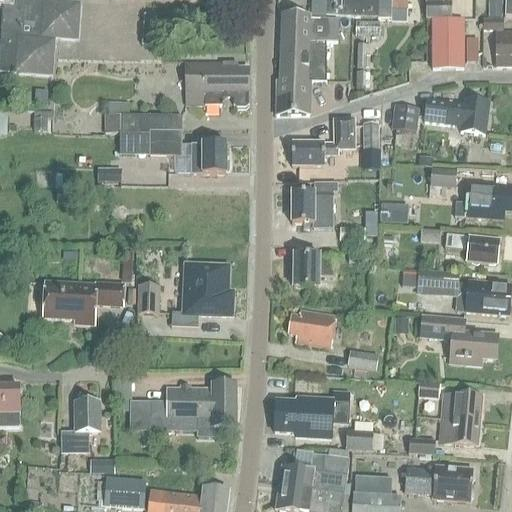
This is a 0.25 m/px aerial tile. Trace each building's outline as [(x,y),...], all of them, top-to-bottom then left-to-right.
[(1,32),(0,49),(17,51),(16,58),(15,77),(51,80),(54,42),(77,43),(80,7),(44,4),(44,0),(32,0),(32,4),(33,4),(32,26),(19,25),(18,34),(1,32)] [(0,0),(0,7),(3,8),(1,32),(18,34),(19,25),(21,3),(13,2),(12,0),(0,0)] [(312,0),(312,18),(324,19),(377,21),(378,1),(378,0),(312,0)] [(390,0),(391,2),(378,1),(377,21),(391,22),(391,27),(407,27),(407,0),(390,0)] [(450,6),(442,6),(441,0),(425,0),(426,6),(425,6),(425,22),(451,22),(450,6)] [(21,3),(19,25),(32,26),(33,4),(32,4),(21,3)] [(501,21),(501,4),(488,4),(488,21),(501,21)] [(143,17),(142,30),(155,31),(156,18),(143,17)] [(310,20),(282,19),(279,85),(276,84),(276,119),(309,119),(309,86),(326,86),(326,46),(337,46),(338,24),(309,22),(310,20)] [(432,23),(432,73),(463,72),(463,22),(432,23)] [(482,34),(503,34),(504,23),(483,22),(482,34)] [(511,36),(496,37),(496,70),(511,70),(511,36)] [(466,42),(466,66),(478,66),(477,42),(466,42)] [(355,48),(354,78),(365,78),(366,76),(366,70),(366,67),(366,61),(366,59),(366,54),(366,53),(366,48),(355,48)] [(0,49),(0,52),(0,75),(15,77),(16,58),(17,51),(0,49)] [(248,71),(237,71),(237,66),(223,66),(223,67),(186,67),(186,109),(205,109),(221,109),(223,111),(225,108),(223,106),(223,99),(233,99),(233,109),(236,112),(246,112),(248,109),(248,71)] [(35,94),(34,107),(47,108),(48,94),(35,94)] [(427,104),(424,126),(460,131),(460,136),(462,136),(460,153),(479,155),(482,138),(485,139),(489,107),(464,104),(463,109),(427,104)] [(108,118),(129,118),(129,106),(108,106),(108,118)] [(392,133),(416,135),(419,112),(395,109),(392,133)] [(149,135),(181,135),(181,119),(104,119),(104,136),(119,136),(119,137),(142,137),(143,135),(149,135)] [(333,121),(334,147),(324,147),(324,146),(292,146),(292,170),(323,170),(323,159),(338,159),(338,154),(355,154),(354,120),(333,121)] [(32,134),(46,134),(46,121),(33,121),(32,121),(32,134)] [(362,127),(363,154),(378,154),(378,127),(362,127)] [(149,135),(149,146),(149,160),(181,159),(181,135),(149,135)] [(226,147),(202,147),(202,148),(190,148),(190,178),(226,179),(226,147)] [(109,171),(109,185),(121,185),(121,171),(109,171)] [(456,174),(431,172),(430,199),(445,200),(445,191),(455,191),(456,174)] [(136,189),(137,205),(172,203),(171,187),(136,189)] [(337,188),(314,187),(314,197),(292,196),(291,227),(313,228),(312,233),(331,234),(333,197),(337,197),(337,188)] [(467,187),(465,220),(503,223),(504,216),(511,217),(511,193),(496,192),(496,189),(467,187)] [(56,193),(57,206),(70,206),(70,192),(56,193)] [(175,203),(175,236),(225,235),(225,202),(175,203)] [(380,207),(379,227),(402,228),(403,208),(380,207)] [(340,246),(364,246),(364,232),(340,231),(340,246)] [(440,234),(421,233),(420,245),(439,246),(440,234)] [(382,250),(391,251),(392,240),(383,239),(382,250)] [(468,240),(468,241),(450,239),(449,251),(467,253),(465,265),(497,269),(500,244),(468,240)] [(349,266),(369,266),(369,250),(350,249),(349,266)] [(122,284),(131,284),(133,255),(123,255),(122,284)] [(319,259),(294,259),(293,292),(318,292),(319,280),(333,280),(333,260),(319,260),(319,259)] [(232,323),(233,294),(228,294),(229,269),(183,267),(181,317),(171,316),(171,331),(197,332),(197,321),(232,323)] [(417,276),(417,284),(457,286),(458,277),(418,274),(417,276)] [(417,284),(417,276),(403,276),(402,284),(402,290),(416,291),(417,284)] [(95,289),(44,286),(43,322),(74,324),(74,328),(94,329),(95,309),(123,310),(124,289),(95,287),(95,289)] [(455,301),(454,316),(465,317),(498,319),(498,321),(500,321),(500,320),(508,320),(511,289),(467,286),(467,287),(458,287),(458,299),(455,301)] [(159,290),(139,289),(138,318),(158,319),(159,290)] [(336,320),(300,314),(299,321),(291,319),(288,338),(296,339),(295,346),(331,352),(336,320)] [(481,363),(496,365),(498,339),(464,336),(465,324),(422,320),(420,341),(451,344),(449,368),(481,370),(481,363)] [(394,338),(407,338),(408,322),(394,322),(394,338)] [(379,360),(350,355),(347,370),(376,375),(379,360)] [(418,401),(438,403),(439,387),(419,386),(418,401)] [(236,430),(236,389),(212,389),(212,392),(166,392),(166,406),(122,406),(122,435),(197,435),(197,441),(213,441),(213,430),(236,430)] [(0,390),(0,430),(20,430),(19,390),(0,390)] [(297,406),(276,405),(274,436),(295,437),(294,441),(331,442),(331,428),(348,429),(349,397),(333,396),(333,404),(297,403),(297,406)] [(458,399),(443,397),(439,447),(454,448),(454,449),(477,451),(479,435),(481,416),(480,416),(482,400),(458,398),(458,399)] [(61,436),(61,458),(89,458),(89,437),(100,436),(100,405),(74,406),(74,436),(61,436)] [(346,453),(371,455),(372,436),(347,434),(346,453)] [(408,457),(434,459),(435,444),(409,442),(408,457)] [(328,453),(328,460),(347,463),(348,456),(328,453)] [(343,499),(349,463),(347,463),(328,460),(324,460),(322,476),(282,471),(279,490),(311,495),(343,499)] [(113,463),(90,463),(90,476),(113,476),(113,463)] [(432,504),(470,507),(473,474),(435,470),(435,474),(406,472),(404,496),(433,499),(432,504)] [(104,510),(138,511),(143,511),(146,484),(130,483),(116,482),(106,482),(104,510)] [(341,511),(343,499),(311,495),(279,490),(275,511),(341,511)] [(226,511),(228,495),(204,492),(203,500),(150,493),(147,511),(226,511)] [(352,511),(399,511),(400,499),(353,497),(352,511)]
